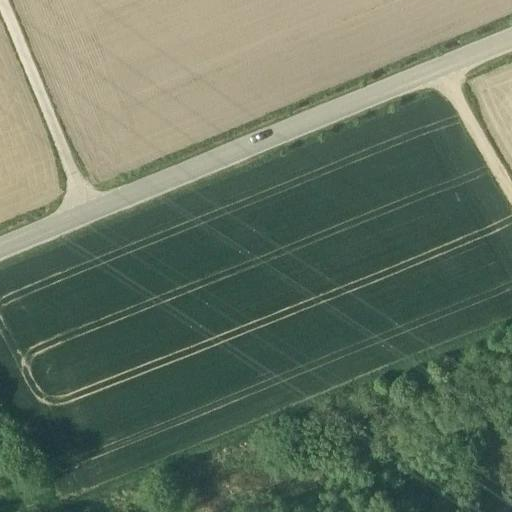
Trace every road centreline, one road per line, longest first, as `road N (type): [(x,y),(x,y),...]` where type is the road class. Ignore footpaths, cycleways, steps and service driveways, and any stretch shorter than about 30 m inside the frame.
road 1 (unclassified): [(0,249),(511,38)]
road 2 (track): [(86,213),(5,0)]
road 3 (track): [(439,67),(511,193)]
